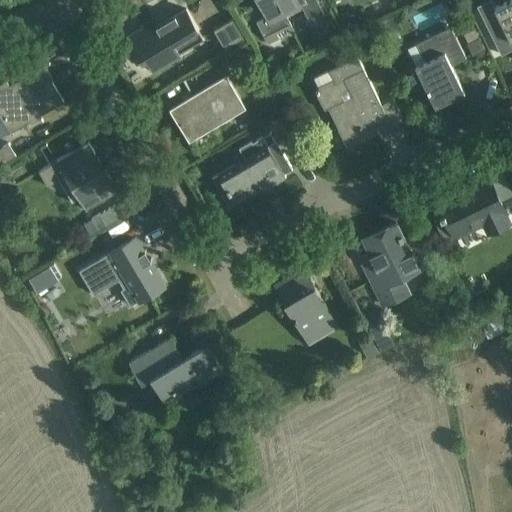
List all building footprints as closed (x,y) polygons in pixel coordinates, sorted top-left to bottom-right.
[(245,0),(246,2),(249,0),(259,0),(267,16),(256,21),(267,45),(294,32),(285,12),(301,5),(309,21),(324,13),(317,0),(245,0)] [(492,2),(479,8),(501,54),(511,48),(511,0),(507,0),(494,7),(492,2)] [(204,38),(186,9),(158,25),(155,21),(129,37),(142,60),(147,57),(153,68),(204,38)] [(469,16),(456,22),(462,34),(474,29),(469,16)] [(244,38),(232,19),(214,30),(225,49),(244,38)] [(465,57),(449,26),(422,40),(415,43),(424,60),(415,65),(435,106),(464,91),(451,64),(465,57)] [(479,38),(467,44),(472,55),(484,49),(479,38)] [(362,66),(358,56),(329,69),(333,78),(318,85),(319,89),(316,91),(323,107),(327,105),(348,148),(369,138),(364,128),(372,124),(373,127),(389,119),(362,66)] [(64,100),(43,66),(0,91),(0,109),(12,130),(64,100)] [(244,108),(225,76),(171,108),(189,140),(244,108)] [(267,145),(262,136),(252,142),(251,140),(239,147),(245,158),(218,174),(212,178),(229,207),(235,203),(270,182),(272,185),(286,177),(283,173),(292,168),(276,141),(267,145)] [(95,153),(88,141),(39,171),(47,186),(65,175),(86,210),(118,191),(108,175),(105,177),(92,154),(95,153)] [(0,148),(0,163),(15,155),(8,143),(0,148)] [(315,153),(309,144),(299,149),(305,159),(315,153)] [(445,241),(444,238),(453,233),(455,236),(484,222),(490,237),(510,227),(503,213),(505,212),(489,177),(486,179),(488,181),(467,191),(465,189),(438,202),(444,213),(436,217),(437,219),(435,219),(434,218),(433,218),(444,241),(445,241)] [(417,267),(395,223),(364,238),(378,266),(366,272),(382,304),(407,291),(400,276),(417,267)] [(144,252),(135,237),(118,247),(79,270),(93,294),(118,279),(123,288),(121,289),(134,312),(143,306),(140,299),(164,285),(149,260),(147,261),(142,253),(144,252)] [(37,292),(58,280),(50,266),(29,278),(37,292)] [(331,313),(304,268),(284,279),(287,284),(278,289),(302,330),(331,313)] [(503,321),(498,307),(470,317),(474,330),(503,321)] [(380,313),(365,320),(380,351),(395,344),(380,313)] [(369,335),(358,341),(367,358),(378,352),(369,335)] [(183,357),(171,337),(129,362),(141,383),(151,377),(165,401),(222,368),(207,343),(183,357)]
